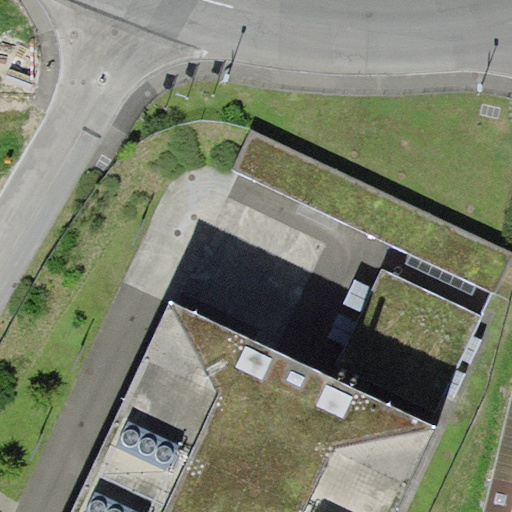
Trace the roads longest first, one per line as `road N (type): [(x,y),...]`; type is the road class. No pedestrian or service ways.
road 1 (residential): [(213,0),(363,27),(446,24),(511,9)]
road 2 (residential): [(147,0),(0,254)]
